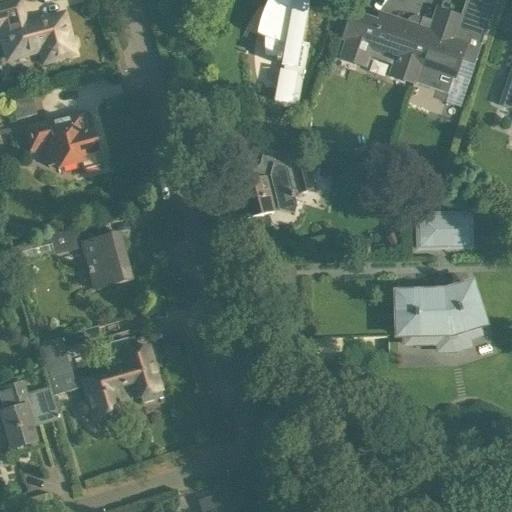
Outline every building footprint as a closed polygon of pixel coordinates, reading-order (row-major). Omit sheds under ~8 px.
[(269,0),(265,10),(263,19),(259,34),(264,37),(264,46),(264,55),(277,58),(269,100),(291,104),(309,0),(269,0)] [(484,46),(499,3),(492,0),(474,0),(472,9),(475,11),(471,21),(459,17),(459,19),(437,11),(433,22),(422,18),(418,28),(380,15),(377,23),(352,15),(343,40),(347,41),(341,58),(364,66),(367,57),(394,66),(391,75),(447,95),(460,57),(474,62),(480,44),(484,46)] [(0,36),(2,43),(6,42),(11,59),(29,54),(29,52),(50,47),(53,59),(73,54),(72,50),(63,16),(39,23),(38,20),(22,25),(20,17),(23,16),(19,4),(0,8),(0,36)] [(511,66),(500,103),(511,107),(511,66)] [(11,102),(15,120),(36,115),(31,97),(11,102)] [(80,163),(82,170),(98,166),(95,154),(98,153),(92,131),(86,132),(81,114),(46,124),(46,126),(38,128),(37,129),(38,131),(25,134),(30,154),(52,148),(56,165),(58,164),(59,168),(80,163)] [(292,196),(297,194),(315,190),(309,167),(310,161),(262,147),(256,168),(241,171),(244,183),(236,185),(244,220),(274,212),(273,207),(277,206),(278,211),(293,214),(295,206),(292,196)] [(443,168),(431,164),(427,176),(439,180),(443,168)] [(469,248),(469,215),(417,216),(418,249),(469,248)] [(130,281),(118,235),(96,240),(92,225),(48,237),(9,247),(14,264),(81,246),(93,291),(130,281)] [(15,282),(0,286),(0,301),(19,295),(15,282)] [(396,336),(437,335),(437,351),(453,351),(467,347),(462,331),(483,325),(470,285),(449,291),(450,293),(446,295),(442,296),(438,296),(437,293),(395,294),(396,336)] [(118,402),(110,374),(82,382),(81,378),(68,382),(59,350),(100,338),(97,327),(37,345),(50,390),(52,397),(83,387),(93,420),(122,412),(120,408),(122,407),(120,402),(118,402)] [(102,346),(110,374),(118,402),(120,402),(140,397),(142,404),(163,398),(148,347),(130,352),(127,339),(102,346)] [(52,397),(50,390),(25,397),(21,384),(0,389),(0,413),(11,450),(34,443),(30,427),(58,418),(52,397)] [(225,511),(218,490),(196,498),(201,511),(225,511)]
